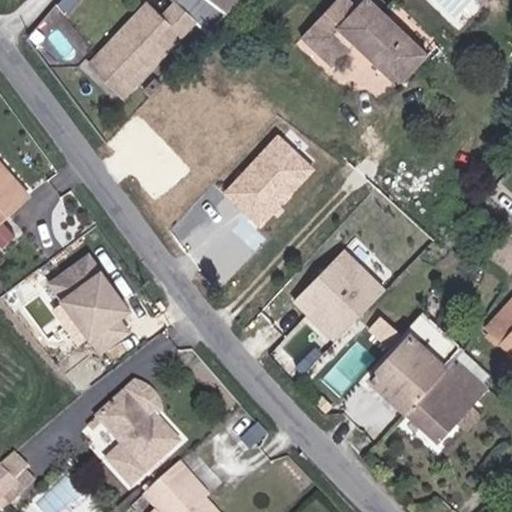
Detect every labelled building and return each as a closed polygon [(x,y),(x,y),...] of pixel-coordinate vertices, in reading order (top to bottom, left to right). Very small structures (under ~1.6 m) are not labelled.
[(217,0),(228,9),(235,0),(217,0)] [(385,93),(417,60),(355,2),(349,7),(341,0),(327,0),(288,41),(319,71),(339,50),(385,93)] [(114,96),(179,30),(161,12),(147,26),(133,12),(102,41),(109,46),(95,62),(95,79),(114,96)] [(281,136),(225,197),(262,231),(318,170),(281,136)] [(14,215),(0,200),(0,213),(8,222),(14,215)] [(346,250),(295,302),(337,343),(388,292),(346,250)] [(41,296),(93,363),(119,343),(108,329),(119,320),(77,268),(41,296)] [(511,301),(471,345),(511,384),(511,301)] [(35,306),(5,332),(21,349),(50,323),(35,306)] [(430,451),(486,390),(421,328),(366,387),(430,451)] [(70,397),(76,404),(88,395),(82,387),(70,397)] [(130,487),(181,443),(159,418),(152,425),(126,395),(100,418),(124,445),(107,461),(130,487)] [(250,451),(265,436),(256,426),(240,441),(250,451)] [(0,479),(0,509),(9,498),(1,489),(5,486),(0,479)] [(173,511),(166,503),(170,500),(156,484),(123,511),(173,511)]
